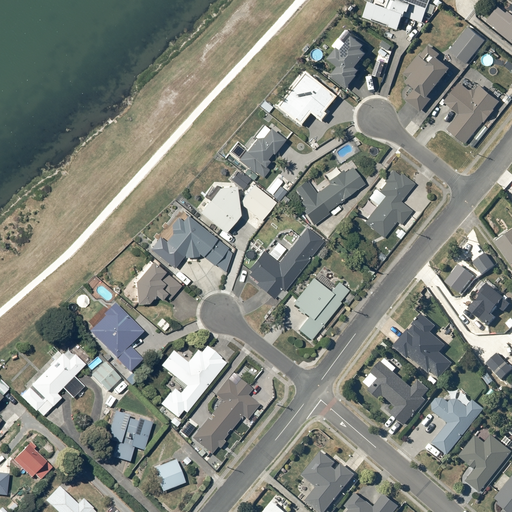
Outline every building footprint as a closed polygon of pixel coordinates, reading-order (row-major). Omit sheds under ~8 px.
[(398,29),(403,17),(404,17),(404,16),(422,23),(430,0),(371,0),(371,2),(369,1),(364,16),(398,29)] [(498,6),(487,21),(498,29),(497,31),(511,43),(511,14),(508,11),(506,13),(498,6)] [(485,41),(469,27),(450,50),(467,63),(485,41)] [(364,45),(352,36),(341,50),(338,47),(328,59),(338,67),(332,74),(333,75),(331,77),(347,90),(350,86),(349,86),(357,75),(356,75),(360,70),(355,67),(367,53),(361,49),(364,45)] [(392,46),(384,40),(380,45),(388,51),(392,46)] [(440,54),(429,45),(421,56),(419,54),(403,74),(409,78),(406,82),(414,88),(406,100),(421,112),(432,98),(428,96),(451,68),(437,57),(440,54)] [(387,53),(381,49),(378,52),(385,57),(387,53)] [(387,64),(377,61),(372,75),(382,78),(387,64)] [(332,96),(301,71),(273,105),(297,124),(306,113),(317,121),(322,113),(320,111),(332,96)] [(469,90),(460,82),(444,102),(459,114),(447,129),(466,144),(483,122),(485,122),(495,110),(494,109),(500,101),(480,85),(477,89),(469,90)] [(260,106),(268,113),(272,108),(264,101),(260,106)] [(283,140),(268,128),(260,138),(254,139),(244,152),(244,153),(238,160),(254,173),(255,172),(262,178),(269,170),(264,166),(267,161),(265,160),(270,153),(271,154),(283,140)] [(364,185),(352,168),(345,173),(343,170),(327,181),(329,185),(316,194),(307,180),(293,190),(306,208),(302,211),(313,225),(329,214),(327,211),(364,185)] [(399,176),(393,171),(384,182),(385,183),(378,192),(385,196),(364,222),(383,238),(396,222),(400,225),(412,211),(400,202),(414,184),(401,173),(399,176)] [(242,175),(238,172),(236,176),(235,175),(231,180),(243,189),(250,179),(243,174),(242,175)] [(275,203),(253,185),(239,203),(261,221),(275,203)] [(234,186),(217,188),(198,213),(223,233),(238,215),(234,186)] [(286,192),(280,187),(272,196),(279,201),(286,192)] [(198,256),(198,254),(202,257),(203,257),(214,266),(215,265),(225,272),(231,254),(227,250),(228,249),(186,216),(182,221),(177,217),(171,226),(172,234),(166,242),(159,237),(149,250),(174,269),(184,255),(185,258),(198,256)] [(511,227),(496,240),(511,261),(511,227)] [(278,263),(263,251),(248,269),(251,272),(248,275),(258,283),(256,285),(274,299),(282,290),(284,291),(309,260),(307,259),(309,255),(311,257),(323,241),(306,228),(278,263)] [(396,233),(397,234),(396,236),(400,240),(405,233),(401,230),(400,230),(399,229),(396,233)] [(147,304),(154,296),(160,301),(164,296),(169,300),(181,286),(152,261),(134,282),(136,304),(147,304)] [(348,291),(338,282),(330,292),(313,278),(292,303),(299,308),(297,310),(303,314),(304,313),(308,317),(297,329),(310,340),(341,303),(339,302),(348,291)] [(483,287),(486,289),(469,309),(488,325),(495,317),(491,314),(498,306),(505,312),(511,303),(496,290),(487,283),(483,287)] [(142,333),(114,304),(103,315),(105,317),(89,332),(129,373),(142,360),(129,346),(142,333)] [(436,326),(423,314),(395,347),(409,359),(410,358),(431,375),(427,379),(435,386),(454,363),(441,351),(446,345),(431,332),(436,326)] [(169,325),(162,319),(157,325),(164,331),(169,325)] [(221,359),(206,347),(201,354),(197,351),(188,363),(173,351),(161,366),(186,387),(180,394),(174,390),(170,394),(169,394),(160,405),(177,418),(183,411),(186,413),(226,364),(220,360),(221,359)] [(511,370),(511,366),(493,347),(482,358),(502,379),(511,370)] [(62,354),(20,397),(36,412),(37,411),(43,417),(52,407),(52,408),(61,399),(56,395),(85,365),(74,355),(69,361),(62,354)] [(427,396),(431,391),(419,380),(412,387),(403,379),(407,375),(386,357),(363,383),(369,388),(367,390),(382,403),(386,398),(396,407),(391,412),(405,425),(426,402),(429,399),(427,396)] [(120,379),(104,363),(92,375),(108,391),(120,379)] [(494,381),(487,372),(482,377),(488,385),(494,381)] [(128,386),(123,380),(112,391),(117,396),(128,386)] [(252,390),(240,380),(235,386),(227,380),(215,395),(222,401),(211,415),(213,417),(210,421),(208,419),(192,438),(211,455),(217,447),(220,449),(225,443),(223,441),(227,435),(226,434),(230,430),(231,431),(243,417),(247,420),(259,405),(247,396),(252,390)] [(450,403),(444,398),(443,398),(441,398),(440,398),(439,398),(437,399),(436,399),(435,400),(434,401),(433,403),(433,404),(433,405),(432,407),(433,408),(433,410),(434,411),(449,423),(433,443),(448,455),(484,410),(473,401),(468,407),(455,397),(450,403)] [(128,416),(115,412),(106,439),(116,442),(111,457),(129,463),(134,448),(143,451),(152,424),(138,419),(137,422),(127,419),(128,416)] [(180,423),(174,418),(170,423),(177,428),(180,423)] [(511,451),(511,450),(491,434),(485,442),(476,435),(460,456),(476,469),(467,481),(481,492),(511,451)] [(30,443),(13,461),(31,478),(34,475),(40,481),(52,468),(33,450),(35,448),(30,443)] [(340,465),(322,451),(303,476),(318,487),(306,502),(319,511),(325,511),(355,474),(342,464),(340,465)] [(187,457),(183,461),(186,466),(191,462),(187,457)] [(184,484),(175,460),(153,469),(162,492),(184,484)] [(0,495),(6,496),(8,475),(0,473),(0,495)] [(511,511),(511,478),(511,480),(503,473),(492,486),(500,493),(495,500),(505,508),(501,511),(511,511)] [(92,509),(82,499),(77,505),(59,487),(45,501),(56,511),(94,511),(92,510),(92,509)] [(394,511),(400,506),(384,492),(373,506),(355,491),(344,505),(350,510),(348,511),(394,511)] [(284,511),(273,502),(264,511),(284,511)]
